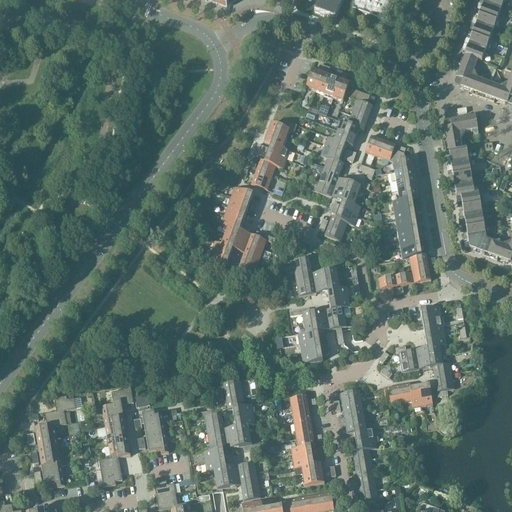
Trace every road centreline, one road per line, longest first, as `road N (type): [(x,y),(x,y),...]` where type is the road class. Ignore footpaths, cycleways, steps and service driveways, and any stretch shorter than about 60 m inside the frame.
road 1 (tertiary): [(0,386),(208,106),(221,80),(216,47)]
road 2 (residential): [(422,114),(445,259),(459,278)]
road 3 (residential): [(381,307),(366,297),(350,255),(258,217)]
